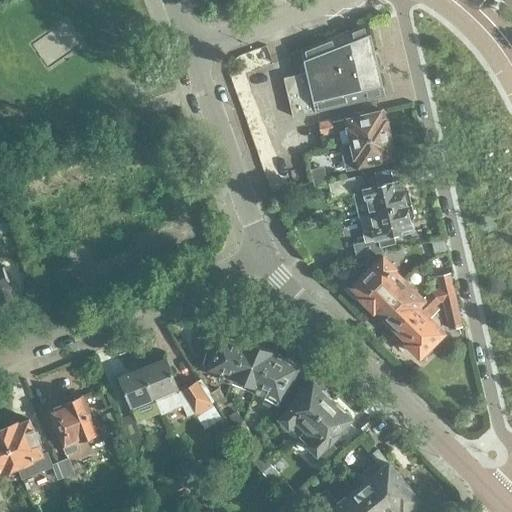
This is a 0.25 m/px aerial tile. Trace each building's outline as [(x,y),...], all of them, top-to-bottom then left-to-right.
[(292,115),(316,109),(376,95),(375,87),(383,85),(367,21),(301,47),(307,72),(283,78),(292,115)] [(349,143),(388,134),(385,119),(382,119),(380,111),(343,119),(349,143)] [(321,136),(335,133),(332,119),(318,123),(321,136)] [(339,145),(346,171),(356,169),(355,167),(392,158),(390,150),(392,149),(388,134),(349,143),(339,145)] [(395,180),(392,168),(376,172),(379,184),(365,187),(362,175),(335,181),(328,183),(332,198),(339,196),(354,192),(360,216),(412,203),(408,189),(402,187),(400,179),(395,180)] [(412,203),(360,216),(366,240),(353,243),(356,258),(382,251),(381,247),(396,243),(394,234),(412,229),(410,220),(415,216),(412,203)] [(14,232),(2,236),(9,253),(21,249),(14,232)] [(399,262),(406,255),(402,250),(396,252),(393,256),(399,262)] [(374,311),(404,281),(396,272),(397,271),(383,257),(352,288),(359,295),(358,296),(374,311)] [(0,306),(12,301),(8,290),(9,289),(8,287),(9,287),(0,265),(0,306)] [(423,300),(393,330),(420,357),(440,336),(436,332),(440,328),(430,319),(436,312),(432,309),(439,302),(443,301),(450,329),(462,327),(451,276),(438,278),(441,290),(431,293),(423,300)] [(404,281),(374,311),(393,330),(423,300),(404,281)] [(230,384),(247,339),(244,338),(243,342),(215,334),(214,337),(211,336),(211,337),(207,340),(205,347),(207,351),(202,366),(205,367),(204,372),(219,377),(218,380),(230,384)] [(247,339),(230,384),(231,384),(231,383),(254,393),(254,394),(273,350),(247,339)] [(277,351),(273,350),(254,394),(277,406),(298,368),(275,355),(277,351)] [(179,392),(166,359),(142,368),(155,399),(161,415),(183,406),(187,417),(196,413),(197,414),(211,405),(196,382),(182,391),(179,392)] [(155,399),(142,368),(119,377),(132,411),(143,406),(142,404),(155,399)] [(298,436),(332,400),(314,382),(306,390),(305,389),(299,389),(300,395),(289,407),(290,408),(280,418),(298,436)] [(217,405),(226,399),(218,388),(210,394),(217,405)] [(76,444),(99,435),(96,429),(99,425),(97,419),(92,418),(83,395),(79,397),(75,395),(68,398),(67,402),(47,410),(66,455),(78,451),(76,444)] [(332,400),(298,436),(323,460),(335,447),(330,442),(338,434),(345,434),(344,428),(343,427),(351,419),(332,400)] [(235,425),(243,420),(237,410),(229,416),(235,425)] [(43,454),(29,419),(19,423),(18,420),(15,422),(11,420),(5,422),(4,426),(2,427),(22,478),(53,466),(47,453),(43,454)] [(257,436),(247,420),(244,421),(243,420),(235,425),(246,442),(257,436)] [(0,472),(1,472),(1,473),(17,467),(2,427),(0,427),(0,472)] [(361,486),(381,511),(404,511),(419,500),(379,449),(371,455),(377,462),(355,480),(360,487),(361,486)] [(263,456),(255,463),(263,473),(270,465),(263,456)] [(63,476),(73,471),(67,457),(57,461),(63,476)] [(270,465),(263,473),(270,481),(278,474),(270,465)] [(193,494),(186,477),(186,476),(153,488),(161,506),(193,494)] [(303,484),(287,497),(299,511),(310,511),(319,505),(303,484)] [(381,511),(361,486),(360,487),(339,504),(327,489),(320,495),(332,511),(381,511)] [(8,511),(4,500),(0,501),(0,511),(8,511)] [(294,511),(287,502),(277,510),(278,511),(294,511)]
